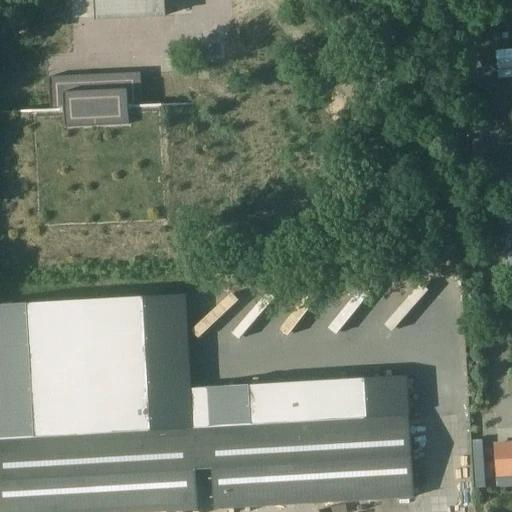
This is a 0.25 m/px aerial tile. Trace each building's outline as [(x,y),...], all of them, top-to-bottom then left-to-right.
[(92,0),(94,23),(163,20),(162,0),(92,0)] [(511,68),(511,55),(490,57),(491,70),(511,68)] [(50,111),(0,113),(0,115),(34,113),(39,227),(163,222),(158,108),(192,106),(192,104),(142,107),(140,74),(48,78),(50,111)] [(511,220),(500,221),(504,268),(511,267),(511,220)] [(0,297),(0,440),(190,430),(188,390),(182,287),(0,297)] [(406,377),(188,390),(190,430),(408,417),(406,377)] [(190,430),(0,440),(0,511),(179,511),(196,511),(194,472),(211,471),(213,510),(413,498),(408,417),(190,430)] [(511,441),(495,443),(497,476),(511,475),(511,441)] [(484,501),(480,511),(494,511),(496,506),(484,501)]
